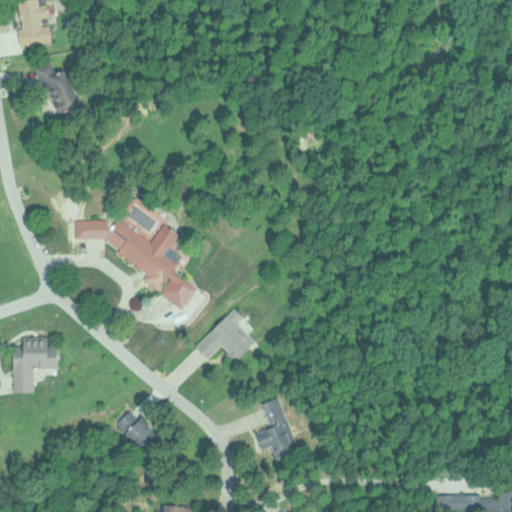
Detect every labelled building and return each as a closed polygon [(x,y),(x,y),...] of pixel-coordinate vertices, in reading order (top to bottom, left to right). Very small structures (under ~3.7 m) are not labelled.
[(56,40),(49,0),(21,0),(26,26),(19,27),(22,45),(56,40)] [(71,68),(56,72),(52,60),(37,64),(52,113),(82,104),(71,68)] [(167,221),(154,240),(120,218),(104,241),(169,284),(187,256),(174,247),(184,233),(167,221)] [(235,362),(262,339),(236,309),(198,342),(211,357),(223,347),(235,362)] [(17,393),(39,392),(39,368),(65,367),(65,345),(52,345),(52,337),(28,337),(28,345),(16,345),(17,393)] [(262,401),(271,425),(257,430),(264,448),(273,445),(277,457),(299,449),(280,395),(262,401)] [(159,435),(134,406),(115,422),(139,451),(159,435)] [(511,511),(511,489),(495,489),(495,493),(444,493),(444,511),(511,511)] [(186,511),(187,502),(164,501),(163,511),(186,511)]
